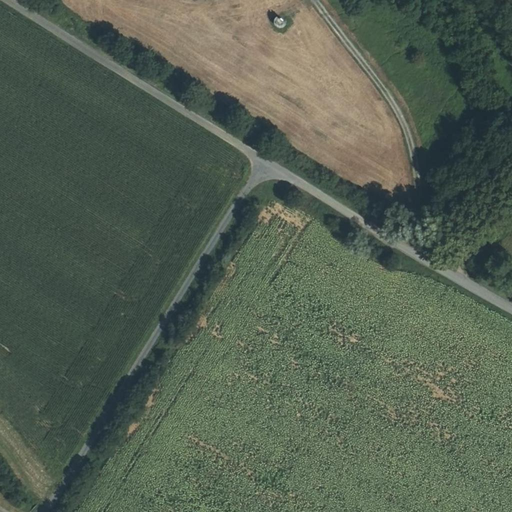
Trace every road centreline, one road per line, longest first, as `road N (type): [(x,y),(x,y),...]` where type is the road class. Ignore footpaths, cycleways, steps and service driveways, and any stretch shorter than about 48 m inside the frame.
road 1 (unclassified): [(43,511),(267,163)]
road 2 (unclassified): [(267,163),(7,0)]
road 3 (unclassified): [(511,310),(267,163)]
